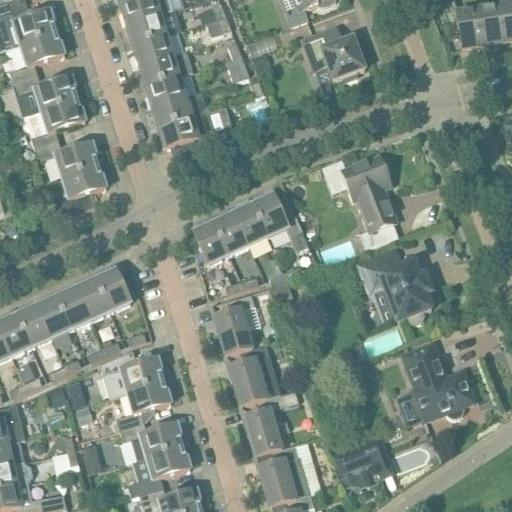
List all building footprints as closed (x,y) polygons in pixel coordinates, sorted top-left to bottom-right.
[(0,0),(0,20),(26,12),(22,1),(24,0),(0,0)] [(117,0),(120,9),(149,0),(117,0)] [(173,16),(167,0),(149,0),(120,9),(127,30),(160,20),(173,16)] [(278,0),(280,4),(290,0),(292,0),(299,17),(317,10),(318,12),(323,12),(328,11),(332,9),(336,6),(334,1),(337,0),(278,0)] [(498,11),(504,47),(511,46),(511,0),(501,0),(496,1),(498,11)] [(462,52),(462,53),(462,54),(483,51),(478,14),(459,17),(455,6),(443,10),(443,8),(441,9),(453,39),(460,37),(462,52)] [(212,11),(217,25),(226,22),(221,8),(212,11)] [(478,14),(483,51),(504,47),(498,11),(478,14)] [(57,39),(50,17),(30,24),(26,12),(16,16),(0,20),(0,32),(7,55),(20,51),(57,39)] [(127,30),(133,50),(166,40),(160,20),(127,30)] [(223,39),(231,35),(226,22),(217,25),(223,39)] [(328,72),(333,87),(343,83),(344,87),(357,82),(356,78),(365,75),(353,43),(342,47),(337,32),(301,46),(313,77),(328,72)] [(64,61),(57,39),(20,51),(27,72),(10,77),(14,89),(37,82),(34,70),(64,61)] [(133,50),(140,71),(173,61),(166,40),(133,50)] [(228,51),(233,65),(242,62),(236,48),(228,51)] [(146,92),(179,81),(191,78),(184,57),(173,61),(140,71),(146,92)] [(265,57),(251,63),(258,79),(272,74),(265,57)] [(227,73),(233,88),(250,83),(244,68),(227,73)] [(146,92),(152,112),(186,102),(179,81),(146,92)] [(14,89),(12,90),(22,123),(29,121),(78,105),(71,84),(41,93),(38,82),(14,89)] [(255,103),(264,100),(259,86),(250,89),(255,103)] [(152,112),(159,133),(192,123),(186,102),(152,112)] [(85,127),(78,105),(29,121),(36,142),(31,144),(35,155),(59,148),(55,137),(85,127)] [(192,123),(159,133),(165,154),(171,153),(191,147),(195,161),(218,151),(235,144),(225,112),(208,118),(192,123)] [(62,160),(59,148),(35,155),(38,167),(56,162),(62,183),(99,172),(92,150),(62,160)] [(393,230),(396,228),(384,195),(391,192),(388,183),(389,180),(389,175),(386,172),(382,170),(379,162),(342,176),(353,206),(357,205),(370,238),(360,242),(366,257),(398,245),(393,230)] [(106,194),(99,172),(62,183),(69,204),(52,210),(58,230),(96,211),(91,198),(106,194)] [(253,210),(268,243),(287,234),(290,241),(302,236),(289,209),(279,214),(273,201),(253,210)] [(233,220),(248,252),(268,243),(253,210),(233,220)] [(214,229),(229,261),(248,252),(233,220),(214,229)] [(229,261),(214,229),(194,238),(209,271),(229,261)] [(398,327),(407,323),(408,327),(414,329),(421,327),(424,321),(422,317),(431,314),(426,299),(432,297),(425,279),(419,282),(413,267),(400,272),(395,257),(359,271),(371,301),(386,295),(398,327)] [(300,272),(284,278),(288,286),(303,281),(300,272)] [(116,276),(96,285),(110,318),(130,309),(116,276)] [(269,284),(272,292),(288,286),(284,278),(269,284)] [(257,282),(241,287),(243,295),(259,291),(257,282)] [(96,285),(76,294),(90,327),(110,318),(96,285)] [(228,300),(243,295),(241,287),(225,291),(228,300)] [(293,303),(287,288),(268,295),(274,310),(293,303)] [(76,294),(56,303),(71,335),(90,327),(76,294)] [(241,358),(252,354),(247,336),(260,332),(254,312),(255,312),(251,300),(226,307),(229,319),(216,323),(218,329),(216,330),(226,362),(241,358)] [(56,303),(36,312),(51,344),(71,335),(56,303)] [(36,312),(17,321),(31,353),(51,344),(36,312)] [(17,321),(0,328),(0,336),(12,362),(31,353),(17,321)] [(0,336),(0,367),(12,362),(0,336)] [(128,342),(131,351),(147,347),(144,338),(128,342)] [(117,347),(102,353),(106,362),(121,355),(117,347)] [(252,354),(241,358),(244,369),(230,373),(232,380),(231,380),(241,412),(256,408),(281,400),(266,350),(252,354)] [(413,397),(425,426),(446,418),(448,422),(452,423),(456,424),(460,422),(462,419),(464,416),(463,412),(474,407),(463,378),(446,384),(433,350),(403,361),(416,396),(413,397)] [(88,360),(92,369),(106,362),(102,353),(88,360)] [(133,357),(100,371),(109,403),(127,398),(164,387),(158,365),(137,372),(133,357)] [(78,364),(63,371),(67,380),(82,373),(78,364)] [(365,365),(345,373),(351,388),(371,380),(365,365)] [(27,369),(17,373),(23,387),(33,383),(27,369)] [(48,378),(52,386),(67,380),(63,371),(48,378)] [(33,385),(24,389),(28,398),(43,391),(39,382),(33,385)] [(116,424),(120,436),(144,429),(140,418),(171,409),(164,387),(127,398),(133,419),(116,424)] [(9,396),(13,404),(28,398),(24,389),(9,396)] [(60,392),(50,394),(54,410),(64,407),(60,392)] [(281,400),(256,408),(259,419),(245,424),(247,430),(246,430),(255,463),(270,458),(282,455),(270,417),(299,408),(295,396),(281,400)] [(0,450),(8,449),(20,447),(24,446),(16,409),(5,414),(0,415),(0,450)] [(87,415),(73,418),(76,431),(90,428),(87,415)] [(130,446),(136,467),(184,453),(177,431),(147,440),(144,429),(120,436),(123,448),(130,446)] [(62,444),(66,458),(75,456),(71,442),(62,444)] [(0,450),(0,472),(24,468),(20,447),(8,449),(0,450)] [(269,511),(274,511),(285,509),(310,501),(296,451),(282,455),(270,458),(274,470),(260,474),(262,480),(261,481),(269,511)] [(131,504),(139,502),(163,495),(160,484),(190,475),(184,453),(136,467),(133,468),(135,473),(134,475),(136,483),(138,484),(139,488),(127,492),(131,504)] [(365,468),(359,453),(336,461),(342,477),(365,468)] [(70,473),(79,471),(75,456),(66,458),(70,473)] [(375,464),(382,482),(395,478),(388,460),(375,464)] [(24,468),(0,472),(0,495),(29,489),(33,482),(31,472),(24,468)] [(352,481),(356,491),(358,496),(369,492),(364,477),(352,481)] [(344,496),(356,491),(352,481),(340,486),(344,496)] [(29,489),(0,495),(0,511),(65,511),(63,501),(32,505),(29,489)] [(139,502),(141,511),(200,511),(196,497),(166,505),(163,495),(139,502)] [(313,511),(310,501),(285,509),(286,511),(313,511)]
